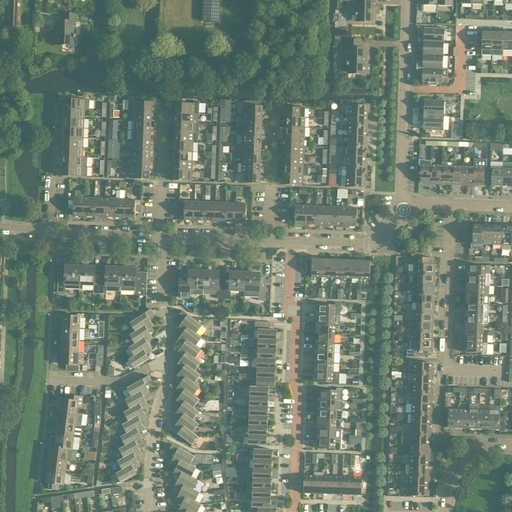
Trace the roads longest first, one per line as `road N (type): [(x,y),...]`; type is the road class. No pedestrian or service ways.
road 1 (residential): [(291,244),(297,511)]
road 2 (residential): [(507,373),(445,372),(449,203)]
road 3 (residential): [(47,380),(124,381),(171,358)]
road 4 (residential): [(291,244),(371,246),(402,208)]
road 5 (residential): [(146,480),(171,358)]
road 6 (residential): [(402,208),(403,87)]
road 7 (residential): [(171,358),(160,238)]
road 8 (residential): [(403,87),(459,86),(461,22)]
